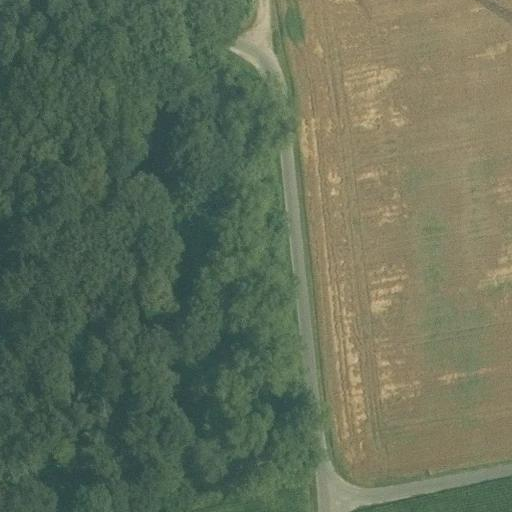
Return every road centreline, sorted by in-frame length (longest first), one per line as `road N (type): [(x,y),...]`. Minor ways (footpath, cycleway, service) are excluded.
road 1 (unclassified): [(306,503),(248,92),(221,56),(80,0)]
road 2 (unclassified): [(511,468),(306,503)]
